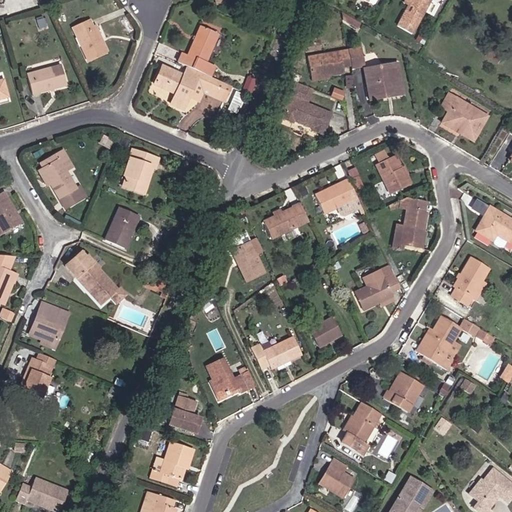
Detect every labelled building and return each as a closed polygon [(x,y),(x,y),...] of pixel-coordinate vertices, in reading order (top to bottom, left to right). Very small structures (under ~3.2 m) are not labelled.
[(411,34),(430,0),(405,0),(403,4),(408,6),(397,26),(411,34)] [(337,19),(340,14),(325,5),(322,11),(337,19)] [(357,29),(360,23),(341,12),(342,21),(357,29)] [(45,28),(41,17),(37,18),(40,29),(45,28)] [(92,27),(89,20),(72,28),(87,61),(104,54),(104,52),(92,27)] [(107,51),(95,26),(92,27),(104,52),(107,51)] [(205,64),(218,34),(200,26),(187,56),(181,53),(177,63),(186,67),(209,77),(214,67),(205,64)] [(423,44),(427,37),(420,33),(415,40),(416,41),(423,44)] [(364,66),(361,48),(347,51),(350,65),(351,68),(364,66)] [(498,63),(502,55),(489,48),(485,56),(498,63)] [(347,51),(306,58),(310,77),(327,74),(328,76),(343,73),(342,67),(350,65),(347,51)] [(402,95),(397,64),(363,70),(364,78),(371,77),(375,96),(386,94),(386,98),(402,95)] [(66,85),(61,65),(26,75),(31,94),(66,85)] [(202,92),(204,89),(212,93),(217,81),(209,77),(186,67),(182,76),(181,80),(170,75),(172,72),(161,67),(153,84),(175,94),(170,105),(182,110),(188,98),(198,102),(202,92)] [(182,76),(172,72),(170,75),(181,80),(182,76)] [(375,96),(371,77),(364,78),(368,100),(386,98),(386,94),(375,96)] [(248,94),(253,80),(248,78),(242,92),(248,94)] [(220,100),(227,85),(217,81),(212,93),(204,89),(202,92),(220,100)] [(321,135),(330,114),(307,105),(301,103),(307,88),(294,83),(280,119),(291,123),(292,121),(311,128),(311,131),(321,135)] [(307,105),(313,90),(307,88),(301,103),(307,105)] [(340,101),(343,94),(333,90),(331,97),(340,101)] [(238,111),(244,96),(239,94),(235,102),(231,101),(228,108),(238,111)] [(476,136),(487,116),(448,94),(440,107),(447,112),(441,123),(457,133),(460,127),(476,136)] [(476,136),(460,127),(457,133),(472,142),(476,136)] [(266,129),(263,138),(270,141),(274,132),(266,129)] [(127,148),(130,141),(123,139),(121,145),(127,148)] [(76,189),(66,171),(72,167),(62,150),(55,155),(57,159),(42,168),(50,183),(49,184),(58,199),(59,198),(66,209),(86,197),(79,186),(76,189)] [(140,194),(150,166),(154,167),(155,168),(158,159),(131,150),(122,176),(125,177),(122,187),(140,194)] [(42,168),(57,159),(55,155),(39,164),(42,168)] [(408,186),(400,168),(394,156),(375,165),(389,195),(408,186)] [(144,195),(154,167),(150,166),(140,194),(144,195)] [(408,175),(403,167),(400,168),(408,186),(411,185),(407,176),(408,175)] [(50,183),(42,168),(37,171),(46,186),(49,184),(50,183)] [(361,207),(348,180),(314,196),(322,214),(336,207),(340,215),(343,215),(357,209),(361,207)] [(362,189),(357,180),(351,183),(356,192),(362,189)] [(300,196),(306,192),(303,186),(297,189),(300,196)] [(21,223),(3,192),(0,193),(0,229),(3,234),(21,223)] [(420,249),(426,212),(425,212),(421,211),(423,201),(406,198),(399,201),(398,208),(406,209),(402,227),(396,226),(391,248),(399,249),(400,245),(403,246),(420,249)] [(398,208),(399,201),(388,206),(389,211),(398,208)] [(308,221),(299,204),(280,213),(274,216),(261,222),(270,240),(308,221)] [(511,244),(511,220),(489,207),(475,231),(491,241),(494,245),(498,248),(503,247),(506,241),(511,244)] [(123,250),(138,216),(118,208),(104,241),(123,250)] [(370,226),(367,221),(359,225),(361,230),(370,226)] [(372,232),(370,226),(361,230),(364,236),(372,232)] [(249,243),(244,233),(229,239),(229,241),(233,250),(249,243)] [(264,273),(255,256),(262,252),(256,239),(249,243),(233,250),(240,265),(238,266),(245,282),(264,273)] [(240,265),(233,250),(231,251),(238,266),(240,265)] [(117,291),(86,257),(85,258),(80,253),(66,265),(71,270),(70,272),(75,278),(77,276),(89,289),(87,291),(100,306),(109,298),(117,291)] [(1,292),(6,281),(12,284),(16,275),(8,272),(14,257),(0,255),(0,299),(3,293),(1,292)] [(481,282),(488,270),(469,258),(452,287),(455,288),(450,296),(466,306),(471,298),(481,282)] [(312,274),(318,269),(314,263),(308,267),(312,274)] [(339,269),(335,263),(330,265),(333,272),(339,269)] [(391,297),(389,293),(399,288),(389,267),(363,278),(367,286),(354,293),(362,311),(379,303),(391,297)] [(89,289),(77,276),(75,278),(87,291),(89,289)] [(155,288),(158,281),(148,276),(145,284),(155,288)] [(0,303),(3,305),(12,284),(6,281),(1,292),(3,293),(0,299),(0,303)] [(161,290),(164,284),(158,281),(155,288),(154,290),(160,293),(159,297),(165,300),(168,293),(161,290)] [(475,300),(484,284),(481,282),(471,298),(475,300)] [(115,304),(124,295),(119,289),(117,291),(109,298),(115,304)] [(381,307),(393,301),(391,297),(379,303),(381,307)] [(205,316),(214,309),(209,302),(199,308),(205,316)] [(54,345),(67,313),(43,304),(30,334),(40,339),(54,345)] [(10,321),(13,314),(4,310),(1,317),(10,321)] [(205,321),(200,314),(194,318),(199,326),(205,321)] [(341,336),(330,317),(307,330),(318,349),(341,336)] [(452,342),(461,328),(473,336),(478,327),(464,319),(458,327),(441,317),(432,331),(436,334),(433,338),(429,335),(418,354),(446,371),(452,362),(450,361),(454,355),(447,351),(452,342)] [(481,330),(481,329),(478,327),(473,336),(476,337),(477,337),(481,330)] [(433,338),(436,334),(432,331),(429,329),(415,352),(418,354),(429,335),(433,338)] [(490,336),(481,330),(477,337),(488,344),(492,337),(491,336),(490,336)] [(301,355),(292,338),(263,352),(259,345),(250,349),(260,369),(268,366),(270,369),(301,355)] [(54,345),(40,339),(39,343),(52,348),(54,345)] [(176,341),(171,354),(177,366),(186,361),(176,341)] [(454,355),(459,346),(452,342),(447,351),(454,355)] [(47,378),(54,360),(39,354),(36,361),(31,359),(27,370),(30,371),(22,390),(40,398),(49,402),(54,389),(46,385),(49,379),(47,378)] [(254,386),(247,372),(239,375),(232,379),(223,359),(205,367),(211,379),(220,397),(236,389),(237,392),(238,394),(254,386)] [(511,365),(507,362),(498,377),(510,383),(511,379),(511,365)] [(247,372),(245,367),(237,371),(239,375),(247,372)] [(22,390),(30,371),(27,370),(19,389),(22,390)] [(394,395),(405,375),(400,372),(388,392),(394,395)] [(406,413),(423,386),(405,375),(394,395),(388,392),(387,391),(382,399),(406,413)] [(220,397),(211,379),(208,381),(218,401),(237,392),(236,389),(220,397)] [(468,394),(474,386),(465,380),(460,388),(468,394)] [(445,395),(449,388),(443,384),(439,392),(445,395)] [(504,404),(509,396),(504,392),(499,401),(504,404)] [(187,431),(196,402),(177,396),(167,425),(187,431)] [(380,415),(361,403),(352,417),(356,419),(347,434),(341,443),(348,447),(362,455),(367,446),(363,443),(380,415)] [(347,434),(356,419),(352,417),(351,416),(342,431),(347,434)] [(175,487),(177,479),(179,480),(183,469),(185,465),(187,466),(193,449),(170,442),(164,461),(159,473),(152,471),(149,479),(175,487)] [(159,473),(164,461),(156,458),(152,471),(159,473)] [(342,498),(353,479),(342,473),(345,467),(333,459),(318,484),(342,498)] [(0,489),(10,473),(0,466),(0,489)] [(355,477),(359,472),(349,466),(346,471),(355,477)] [(489,511),(487,510),(498,496),(507,502),(511,495),(511,485),(492,470),(482,482),(480,480),(468,495),(478,502),(473,508),(477,511),(489,511)] [(390,483),(393,478),(387,474),(384,479),(390,483)] [(405,511),(409,507),(411,509),(414,503),(417,505),(422,508),(431,491),(409,478),(388,511),(405,511)] [(55,511),(58,511),(67,492),(34,479),(31,488),(21,484),(15,500),(24,505),(26,500),(35,504),(36,501),(49,507),(48,509),(55,511)] [(174,511),(175,509),(171,508),(174,500),(147,492),(140,511),(174,511)] [(413,511),(417,505),(414,503),(411,509),(409,507),(405,511),(413,511)]
